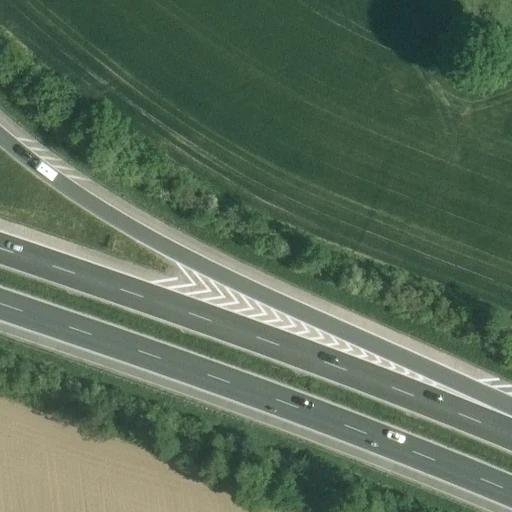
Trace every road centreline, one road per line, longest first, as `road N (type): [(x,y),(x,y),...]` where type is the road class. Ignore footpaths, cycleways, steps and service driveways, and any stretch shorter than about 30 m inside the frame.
road 1 (motorway): [(511,411),(101,210),(0,136)]
road 2 (motorway): [(0,301),(511,493)]
road 3 (motorway): [(511,426),(0,247)]
